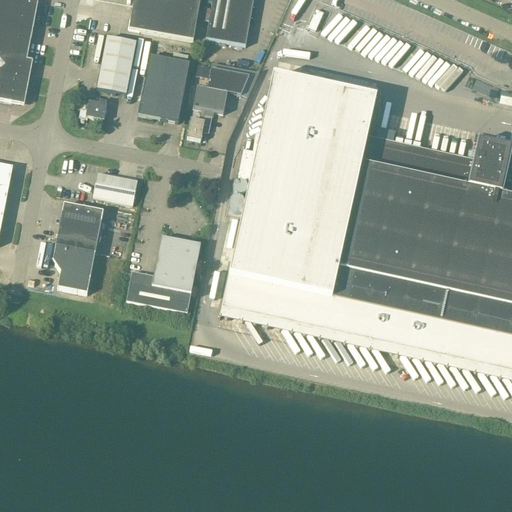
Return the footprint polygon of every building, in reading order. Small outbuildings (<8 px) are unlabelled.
[(10,0),(0,0),(0,27),(32,34),(38,5),(10,0)] [(201,0),(134,0),(134,3),(199,14),(201,0)] [(213,0),(206,42),(246,49),(254,0),(213,0)] [(199,14),(134,3),(133,8),(129,32),(193,44),(199,14)] [(32,34),(0,27),(0,57),(0,58),(17,61),(27,63),(32,34)] [(97,94),(126,100),(137,46),(107,41),(97,94)] [(17,61),(0,58),(0,59),(0,103),(9,105),(17,61)] [(189,66),(171,63),(150,59),(138,119),(178,126),(189,66)] [(33,64),(27,63),(17,61),(9,105),(24,108),(33,64)] [(198,67),(196,79),(207,81),(210,69),(198,67)] [(197,91),(193,111),(223,117),(227,97),(240,99),(249,80),(211,72),(207,93),(197,91)] [(294,77),(293,85),(371,101),(373,91),(322,81),(322,83),(294,77)] [(367,140),(375,104),(273,81),(259,143),(258,143),(258,144),(256,143),(253,155),(242,153),(235,184),(249,187),(232,263),(231,263),(218,321),(220,321),(222,312),(511,376),(511,172),(508,171),(511,151),(478,144),(473,164),(367,140)] [(89,114),(88,120),(104,123),(107,108),(106,107),(107,104),(99,103),(98,106),(88,104),(86,114),(89,114)] [(187,141),(192,142),(200,144),(203,132),(209,133),(212,120),(205,118),(204,124),(190,122),(187,141)] [(0,235),(1,228),(6,206),(9,188),(13,171),(0,168),(0,235)] [(97,177),(93,201),(133,209),(137,185),(97,177)] [(60,276),(57,292),(87,297),(95,256),(103,215),(64,207),(53,264),(60,276)] [(126,305),(187,317),(200,248),(161,241),(154,280),(132,275),(126,305)]
